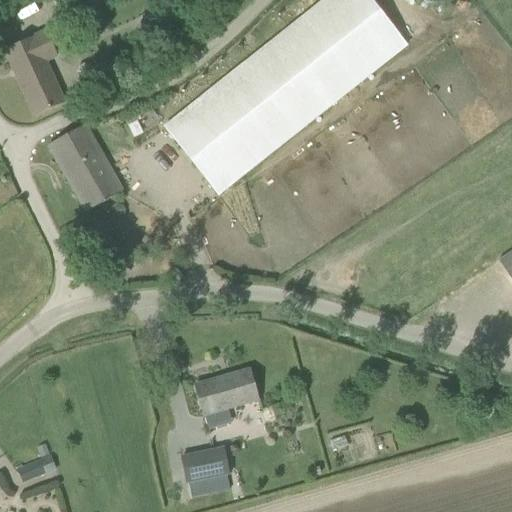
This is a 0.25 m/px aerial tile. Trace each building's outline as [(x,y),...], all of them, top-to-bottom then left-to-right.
[(93,1),(92,0),(53,0),(61,16),(93,1)] [(370,0),(325,0),(164,128),(218,196),(407,46),(370,0)] [(45,33),(5,53),(34,116),(63,103),(45,62),(56,57),(45,33)] [(49,146),(87,213),(122,193),(84,126),(49,146)] [(511,252),(498,262),(511,282),(511,252)] [(258,401),(250,371),(195,386),(204,417),(258,401)] [(223,444),(182,454),(188,479),(229,470),(223,444)] [(40,460),(17,469),(23,483),(46,473),(40,460)]
